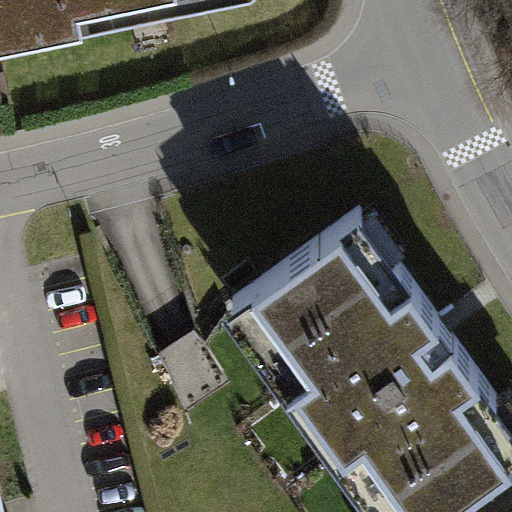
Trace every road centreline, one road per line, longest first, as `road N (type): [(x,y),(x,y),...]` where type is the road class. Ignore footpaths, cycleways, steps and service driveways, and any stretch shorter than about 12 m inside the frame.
road 1 (residential): [(427,52),(105,162),(0,187)]
road 2 (residential): [(511,224),(427,52)]
